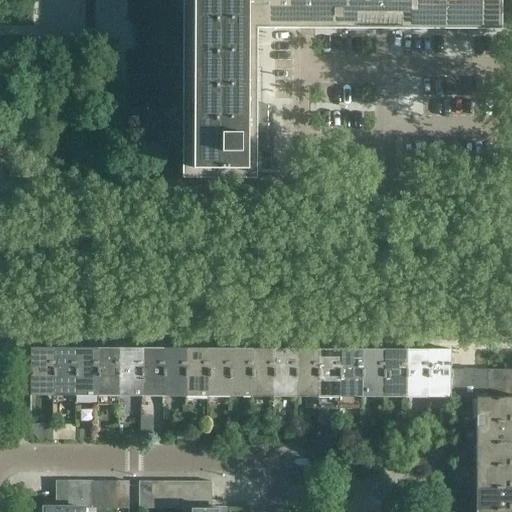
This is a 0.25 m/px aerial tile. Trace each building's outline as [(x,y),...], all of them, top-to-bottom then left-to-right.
[(501,29),(500,0),(182,0),(182,178),(256,178),(257,28),(501,29)] [(53,396),(53,391),(53,353),(53,348),(30,348),(30,396),(53,396)] [(75,391),(75,353),(75,348),(53,348),(53,353),(53,391),(75,391)] [(97,396),(97,353),(97,348),(75,348),(75,353),(75,391),(75,396),(97,396)] [(119,396),(119,391),(119,353),(119,348),(97,348),(97,353),(97,396),(119,396)] [(141,391),(141,353),(141,348),(119,348),(119,353),(119,391),(141,391)] [(163,392),(163,353),(163,348),(141,348),(141,353),(141,391),(163,392)] [(185,392),(185,353),(185,348),(163,348),(163,353),(163,392),(185,392)] [(207,392),(207,353),(207,348),(185,348),(185,353),(185,392),(207,392)] [(229,392),(229,353),(229,349),(207,348),(207,353),(207,392),(229,392)] [(251,392),(251,349),(229,349),(229,353),(229,392),(251,392)] [(273,392),(273,354),(273,349),(251,349),(251,392),(273,392)] [(295,392),(295,354),(295,349),(273,349),(273,354),(273,392),(295,392)] [(317,392),(317,354),(317,349),(295,349),(295,354),(295,392),(317,392)] [(339,392),(339,354),(339,349),(317,349),(317,354),(317,392),(339,392)] [(361,397),(361,349),(339,349),(339,354),(339,392),(339,397),(361,397)] [(383,397),(383,354),(383,349),(361,349),(361,397),(383,397)] [(405,397),(405,354),(405,349),(383,349),(383,354),(383,397),(405,397)] [(427,397),(427,393),(427,354),(427,349),(405,349),(405,354),(405,397),(427,397)] [(450,393),(450,370),(450,349),(427,349),(427,354),(427,393),(450,393)] [(511,383),(511,369),(486,370),(485,384),(511,383)] [(473,398),(474,370),(450,370),(450,393),(449,397),(473,398)] [(485,384),(486,370),(474,370),(473,398),(480,398),(485,398),(485,384)] [(511,397),(511,383),(485,384),(485,398),(511,397)] [(511,397),(485,398),(480,398),(480,420),(511,420),(511,397)] [(511,420),(480,420),(480,442),(511,442),(511,420)] [(511,442),(480,442),(480,464),(511,464),(511,442)] [(511,486),(511,464),(480,464),(480,486),(511,486)] [(68,508),(68,481),(55,481),(55,508),(68,508)] [(80,508),(80,481),(68,481),(68,508),(80,508)] [(92,508),(92,481),(80,481),(80,508),(83,508),(92,508)] [(104,508),(104,481),(92,481),(92,508),(104,508)] [(116,508),(116,481),(104,481),(104,508),(116,508)] [(128,508),(128,486),(128,481),(116,481),(116,508),(128,508)] [(151,508),(151,481),(138,481),(138,508),(151,508)] [(163,509),(163,481),(151,481),(151,508),(163,509)] [(175,509),(175,481),(163,481),(163,509),(175,509)] [(187,508),(187,482),(175,481),(175,509),(183,509),(183,508),(187,508)] [(199,508),(199,482),(187,482),(187,508),(199,508)] [(211,508),(211,482),(199,482),(199,508),(211,508)] [(511,508),(511,486),(480,486),(480,508),(511,508)]
